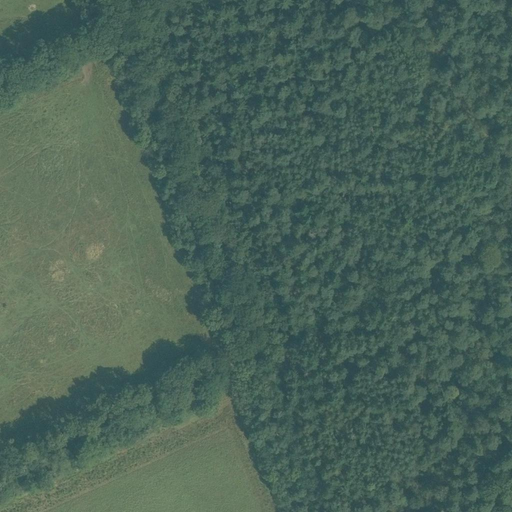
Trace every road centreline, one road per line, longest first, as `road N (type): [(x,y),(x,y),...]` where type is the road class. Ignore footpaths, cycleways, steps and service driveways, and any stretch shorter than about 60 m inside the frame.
road 1 (track): [(112,0),(252,347)]
road 2 (track): [(252,347),(511,229)]
road 3 (track): [(0,459),(252,347)]
road 4 (track): [(252,347),(324,511)]
